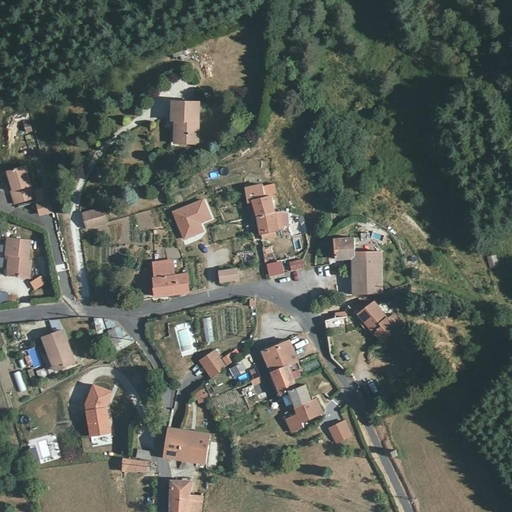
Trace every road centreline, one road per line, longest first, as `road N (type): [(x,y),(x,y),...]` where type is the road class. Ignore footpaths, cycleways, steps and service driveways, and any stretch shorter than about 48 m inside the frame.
road 1 (unclassified): [(133,312),(242,288),(284,300),(305,318),(358,401),(408,511)]
road 2 (track): [(305,318),(402,288),(511,320)]
road 3 (unclassified): [(166,511),(168,384),(133,312)]
road 4 (unclassified): [(0,316),(133,312)]
road 5 (unknown): [(71,309),(49,222),(10,204)]
